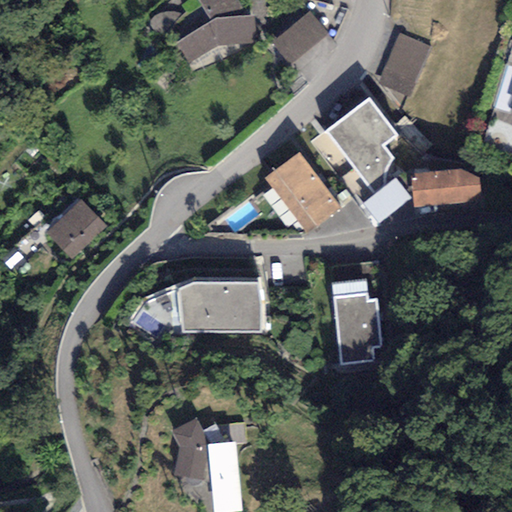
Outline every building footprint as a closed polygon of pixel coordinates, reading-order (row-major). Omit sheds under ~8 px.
[(236,0),(198,0),(211,21),(175,44),(189,65),(216,45),(257,43),(254,16),(246,16),(236,0)] [(308,11),(270,42),(289,65),(293,61),(308,77),(335,40),(308,11)] [(432,46),(397,33),(378,85),(412,98),(432,46)] [(369,98),(325,132),(374,194),(384,186),(384,182),(384,178),(385,171),(386,167),(388,164),(389,160),(392,157),(381,144),(396,135),(369,98)] [(342,209),(298,153),(265,179),(309,234),(342,209)] [(479,170),(410,175),(413,207),(481,202),(479,170)] [(411,198),(396,178),(384,186),(374,194),(360,204),(375,224),(411,198)] [(79,198),(45,231),(72,259),(107,226),(79,198)] [(370,226),(350,201),(342,209),(309,234),(302,239),(370,226)] [(261,334),(257,283),(192,283),(177,292),(183,333),(261,334)] [(366,295),(334,299),(341,363),(373,360),(371,347),(380,346),(376,301),(367,302),(366,295)] [(196,418),(171,431),(179,448),(173,476),(203,481),(206,459),(203,433),(196,418)] [(235,443),(207,445),(212,511),(239,511),(241,511),(235,443)]
